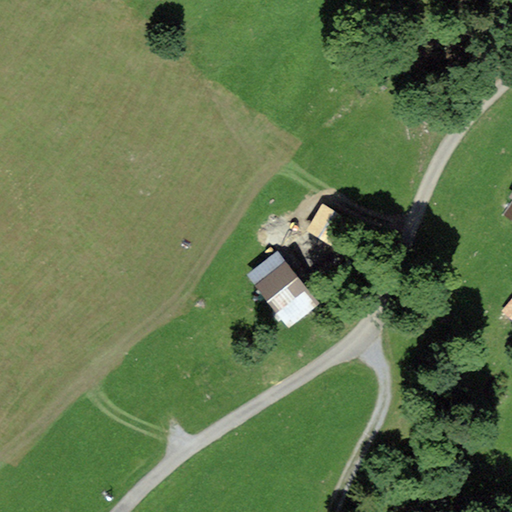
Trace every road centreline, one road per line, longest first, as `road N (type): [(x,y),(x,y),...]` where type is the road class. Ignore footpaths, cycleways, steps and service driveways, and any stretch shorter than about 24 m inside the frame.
road 1 (unclassified): [(119,511),(139,488),(358,340),(451,135),(511,75)]
road 2 (track): [(358,340),(385,386),(338,511)]
